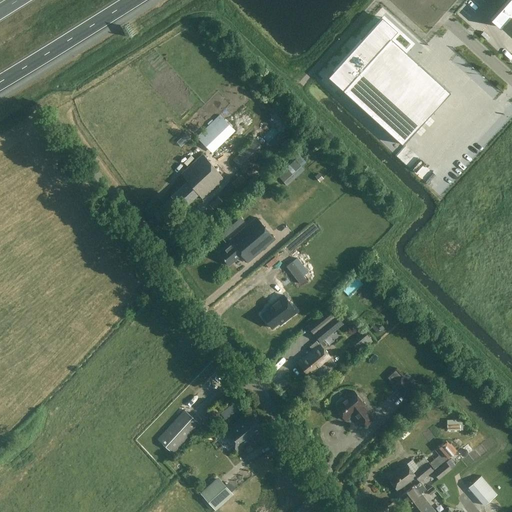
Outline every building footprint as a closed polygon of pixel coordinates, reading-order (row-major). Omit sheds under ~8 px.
[(511,0),(510,0),(493,20),(502,28),(511,17),(511,0)] [(327,77),(402,145),(450,92),(391,38),(397,31),(382,17),(327,77)] [(220,114),(197,136),(210,151),(233,129),(220,114)] [(243,172),(266,150),(253,139),(232,160),(243,172)] [(202,155),(181,174),(188,181),(171,195),(182,208),(199,194),(202,198),(224,179),(202,155)] [(295,159),(286,168),(292,174),(301,166),(295,159)] [(217,197),(209,205),(213,210),(222,202),(217,197)] [(236,213),(218,228),(225,237),(243,221),(240,217),(236,213)] [(247,225),(229,240),(231,242),(218,253),(229,265),(241,255),(248,262),(274,239),(256,218),(247,225)] [(297,258),(286,266),(300,284),(305,279),(303,276),(297,268),(302,264),(297,258)] [(268,309),(261,314),(271,328),(278,323),(279,325),(296,312),(283,295),(266,307),(268,309)] [(318,339),(320,342),(323,340),(343,324),(329,308),(307,326),(318,339)] [(304,330),(295,338),(301,344),(310,337),(304,330)] [(359,340),(364,346),(371,341),(366,334),(359,340)] [(327,344),(323,340),(320,342),(318,339),(316,341),(319,345),(313,350),(298,362),(309,376),(316,371),(320,377),(336,364),(331,358),(323,348),(327,344)] [(391,370),(395,366),(389,360),(385,363),(391,370)] [(407,400),(418,390),(404,375),(393,385),(407,400)] [(335,403),(335,404),(336,405),(334,407),(345,420),(352,414),(363,428),(374,419),(363,406),(364,404),(353,391),(343,399),(342,398),(341,398),(335,403)] [(185,409),(157,439),(172,453),(200,423),(185,409)] [(242,417),(223,432),(238,451),(265,430),(252,412),(243,418),(242,417)] [(447,419),(447,431),(462,429),(462,421),(460,419),(447,419)] [(409,421),(396,432),(403,439),(410,433),(409,432),(414,427),(409,421)] [(438,447),(442,452),(428,464),(433,470),(447,458),(456,452),(447,441),(438,447)] [(468,443),(457,452),(462,459),(473,450),(468,443)] [(420,481),(433,471),(427,462),(413,473),(406,464),(388,477),(397,489),(415,476),(419,481),(420,481)] [(438,480),(451,469),(446,462),(433,473),(438,480)] [(481,475),(468,487),(484,505),(497,494),(481,475)] [(215,508),(232,492),(221,479),(203,495),(215,508)] [(426,489),(420,481),(419,481),(415,485),(400,496),(406,504),(421,493),(426,489)] [(433,486),(427,490),(431,495),(436,491),(433,486)] [(421,493),(406,504),(412,511),(450,511),(447,507),(440,511),(435,511),(421,493)]
